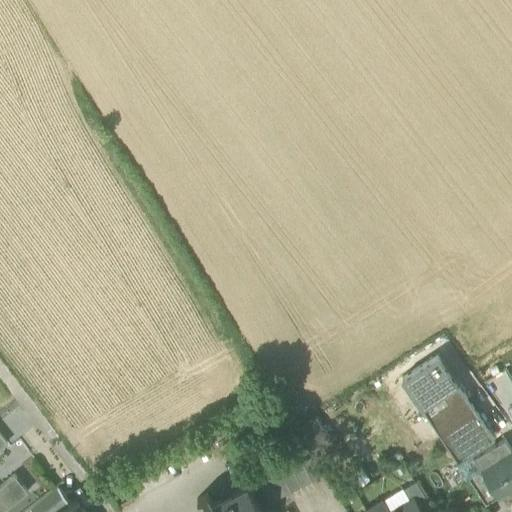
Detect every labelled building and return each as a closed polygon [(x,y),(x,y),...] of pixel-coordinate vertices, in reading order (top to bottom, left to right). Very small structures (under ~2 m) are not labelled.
[(402,378),(422,407),(458,383),(437,354),(402,378)] [(422,407),(442,437),(478,413),(458,383),(422,407)] [(494,437),(478,413),(442,437),(458,461),(471,452),(494,437)] [(312,455),(315,460),(336,447),(316,417),(296,430),(312,455)] [(511,450),(504,438),(474,457),(473,457),(481,468),(498,495),(511,486),(511,450)] [(468,476),(481,468),(473,457),(474,457),(471,452),(458,461),(455,463),(465,479),(468,477),(468,476)] [(281,472),(291,491),(322,475),(312,455),(281,472)] [(371,482),(362,467),(350,474),(359,489),(371,482)] [(468,477),(485,503),(498,495),(481,468),(468,476),(468,477)] [(291,491),(281,472),(260,484),(270,502),(291,491)] [(0,511),(27,491),(14,474),(0,485),(0,511)] [(412,499),(417,508),(428,501),(415,481),(404,488),(410,499),(412,499)] [(30,508),(32,511),(49,511),(71,501),(58,486),(30,508)] [(261,511),(247,486),(231,495),(234,500),(220,508),(222,511),(261,511)] [(403,487),(381,501),(387,511),(389,511),(410,499),(404,488),(403,487)] [(197,499),(203,511),(215,511),(217,511),(207,493),(197,499)] [(49,511),(83,511),(77,498),(71,501),(49,511)] [(365,511),(419,511),(417,508),(412,499),(410,499),(389,511),(387,511),(381,501),(365,511)]
